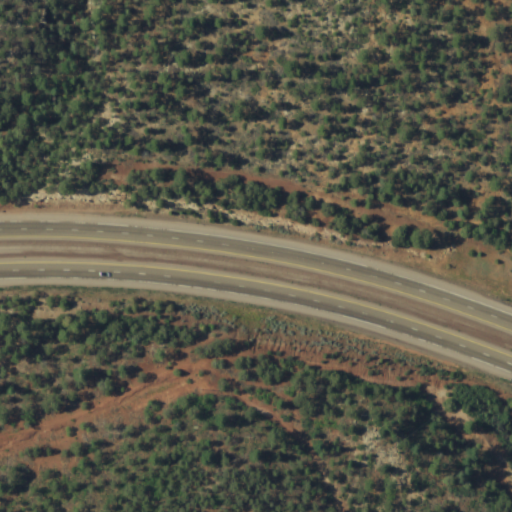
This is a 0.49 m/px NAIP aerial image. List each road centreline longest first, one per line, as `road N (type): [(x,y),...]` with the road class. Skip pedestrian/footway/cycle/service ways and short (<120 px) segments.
road 1 (motorway): [(511,323),(338,263),(185,231),(0,226)]
road 2 (motorway): [(0,269),(92,269),(298,296),(511,364)]
road 3 (residential): [(511,486),(442,397),(440,383)]
